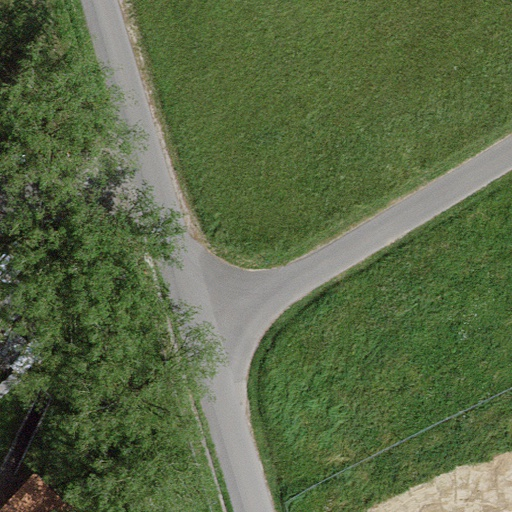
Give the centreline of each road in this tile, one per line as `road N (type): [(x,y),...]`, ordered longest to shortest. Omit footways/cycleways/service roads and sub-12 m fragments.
road 1 (unclassified): [(201,329),(261,303),(511,157)]
road 2 (unclassified): [(201,329),(102,0)]
road 3 (unclassified): [(255,511),(201,329)]
